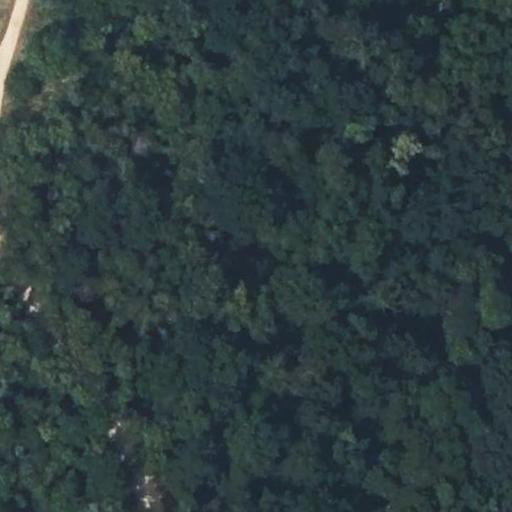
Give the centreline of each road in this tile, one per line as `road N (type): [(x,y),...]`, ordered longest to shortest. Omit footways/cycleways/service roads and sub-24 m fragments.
road 1 (track): [(212,511),(249,439),(342,28),(336,0)]
road 2 (track): [(10,258),(138,460),(148,511)]
road 3 (track): [(398,511),(411,488),(489,429),(511,384)]
